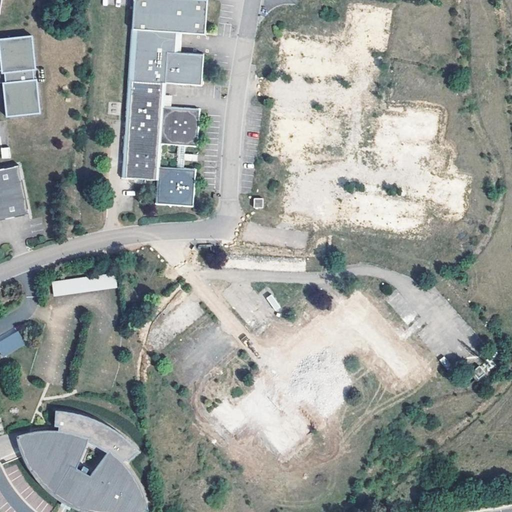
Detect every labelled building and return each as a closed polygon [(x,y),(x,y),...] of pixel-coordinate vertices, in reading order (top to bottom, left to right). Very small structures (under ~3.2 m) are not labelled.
[(209,1),(189,0),(134,0),(129,74),(203,79),(205,56),(177,54),(179,35),(206,37),(209,1)] [(352,8),(347,45),(285,37),(281,72),(353,82),(358,46),(382,49),(387,13),(352,8)] [(0,72),(0,73),(1,75),(4,75),(4,85),(2,85),(5,119),(39,115),(36,82),(33,82),(32,72),(35,72),(31,38),(0,41),(0,72)] [(203,79),(129,74),(122,181),(138,182),(158,184),(156,207),(195,210),(197,172),(160,169),(161,148),(198,151),(201,111),(165,107),(168,85),(203,88),(203,79)] [(442,112),(405,107),(404,116),(369,111),(364,147),(399,152),(400,143),(437,148),(442,112)] [(348,116),(312,111),(310,120),(275,115),(270,152),(305,156),(306,149),(342,154),(348,116)] [(10,147),(1,147),(1,159),(10,158),(10,147)] [(0,171),(0,222),(30,217),(20,168),(0,171)] [(427,212),(463,217),(469,180),(432,175),(429,200),(357,191),(353,227),(424,237),(427,212)] [(263,207),(263,199),(254,199),(254,207),(263,207)] [(117,286),(115,274),(52,282),(54,295),(117,286)] [(273,376),(271,376),(260,376),(257,379),(258,384),(234,404),(228,396),(211,408),(231,431),(249,416),(283,454),(314,427),(299,408),(288,417),(273,399),(274,397),(274,395),(275,393),(275,391),(275,389),(288,378),(323,414),(343,397),(321,372),(358,340),(401,389),(427,364),(406,342),(405,344),(357,291),(326,319),(323,315),(282,349),(290,356),(282,363),(281,369),(277,373),(273,376)] [(0,340),(0,353),(2,356),(25,346),(19,332),(0,340)] [(142,511),(143,508),(149,507),(148,505),(145,495),(142,490),(138,483),(133,473),(124,463),(111,452),(92,478),(78,471),(91,440),(80,437),(66,433),(59,433),(51,432),(38,433),(39,443),(33,455),(24,459),(25,463),(32,475),(36,481),(42,488),(47,493),(51,496),(57,501),(63,505),(65,506),(68,508),(71,509),(73,510),(77,511),(142,511)] [(18,439),(24,459),(33,455),(39,443),(38,433),(18,439)]
